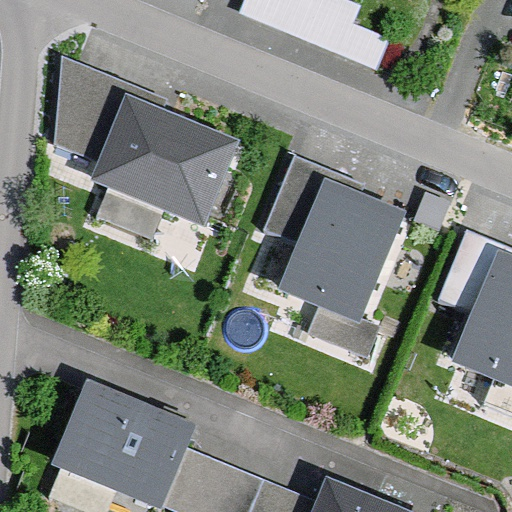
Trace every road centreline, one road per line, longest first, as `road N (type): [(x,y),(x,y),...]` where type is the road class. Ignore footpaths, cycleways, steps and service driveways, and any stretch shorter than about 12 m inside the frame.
road 1 (residential): [(71,0),(511,178)]
road 2 (residential): [(0,421),(26,0)]
